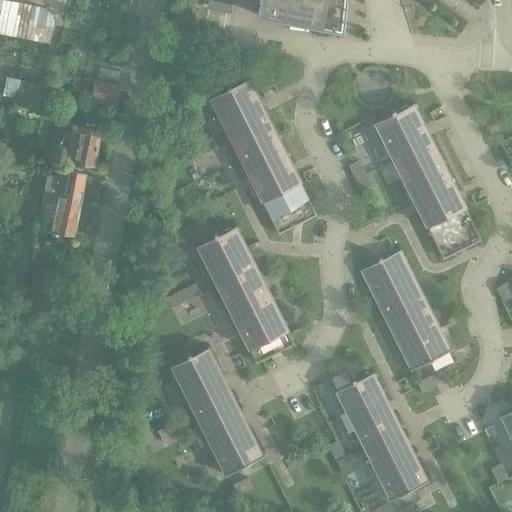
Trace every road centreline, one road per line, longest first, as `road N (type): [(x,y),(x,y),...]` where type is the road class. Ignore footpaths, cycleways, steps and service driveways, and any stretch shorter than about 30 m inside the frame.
road 1 (residential): [(67,511),(157,0)]
road 2 (residential): [(241,397),(318,362),(332,310),(328,250),(341,195),(304,121),(314,50)]
road 3 (residential): [(447,408),(472,395),(486,374),(484,281),(505,218),(439,58)]
road 4 (residential): [(314,50),(439,58)]
